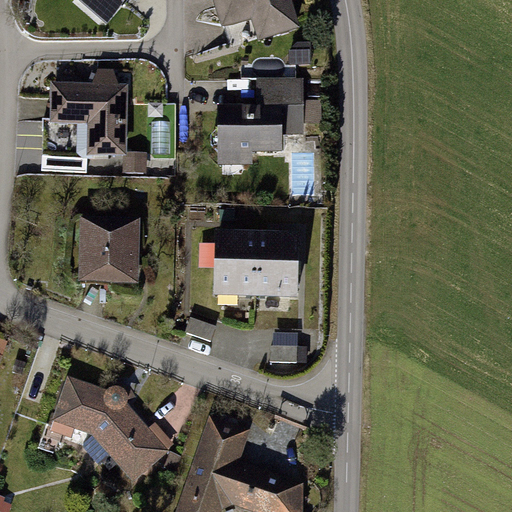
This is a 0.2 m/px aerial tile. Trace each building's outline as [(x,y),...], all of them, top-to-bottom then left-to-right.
[(137,0),(84,0),(112,27),(137,0)] [(295,0),(222,0),(230,28),(257,20),(263,41),(304,29),(295,0)] [(130,88),(58,86),(57,123),(97,124),(97,153),(129,154),(130,88)] [(309,125),(324,126),(324,103),(309,103),(309,125)] [(290,111),(227,111),(227,155),(290,155),(290,111)] [(144,218),(87,219),(89,285),(145,284),(144,218)] [(306,237),(223,237),(223,301),(305,301),(306,237)] [(274,365),(300,366),(301,335),(276,334),(274,365)] [(128,487),(172,452),(125,397),(72,378),(54,430),(91,440),(128,487)] [(252,431),(214,418),(182,511),(229,511),(231,507),(248,511),(305,511),(305,484),(244,462),(252,431)]
